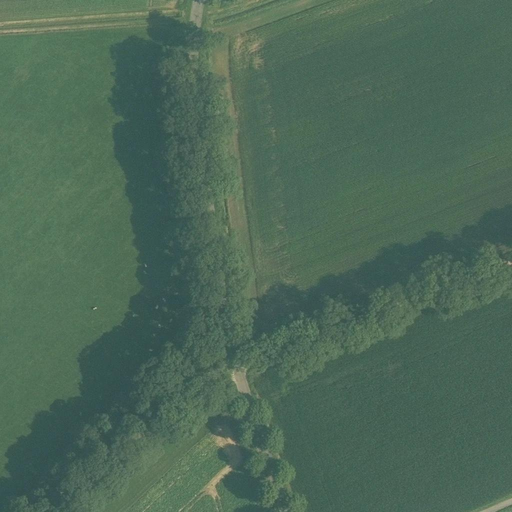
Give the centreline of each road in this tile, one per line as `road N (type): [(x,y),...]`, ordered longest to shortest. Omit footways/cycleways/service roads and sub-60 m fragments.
road 1 (tertiary): [(284,511),(218,292),(191,66),(198,0)]
road 2 (track): [(511,263),(236,367)]
road 3 (track): [(60,511),(187,389),(236,367)]
